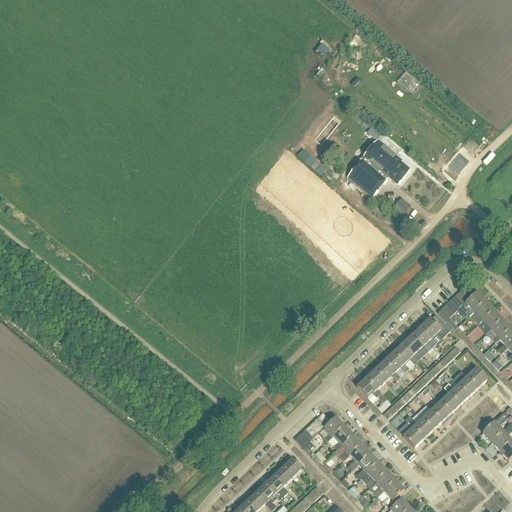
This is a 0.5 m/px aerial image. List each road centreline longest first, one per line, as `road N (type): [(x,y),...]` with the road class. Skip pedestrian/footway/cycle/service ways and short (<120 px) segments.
road 1 (unclassified): [(234,416),(449,208),(466,204),(511,239)]
road 2 (residential): [(511,493),(481,461),(423,488),(326,387)]
road 3 (residential): [(326,387),(450,265),(467,262),(511,293)]
road 4 (residential): [(202,511),(326,387)]
road 5 (residential): [(132,511),(234,416)]
